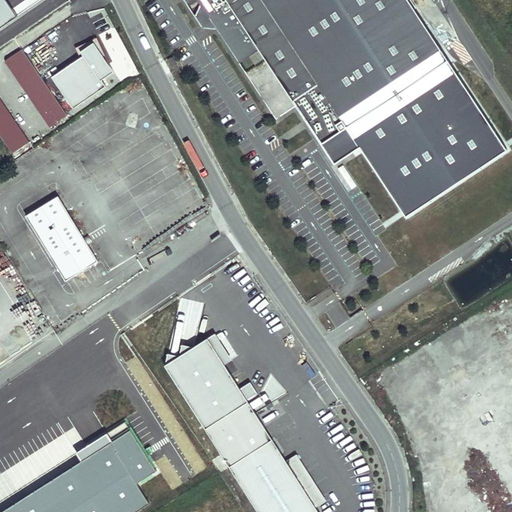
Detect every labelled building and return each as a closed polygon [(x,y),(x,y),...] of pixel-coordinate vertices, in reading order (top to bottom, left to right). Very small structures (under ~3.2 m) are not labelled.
[(322,143),(449,60),(409,0),(184,0),(187,4),(194,0),(197,0),(201,5),(205,10),(195,17),(202,27),(212,21),(217,29),(268,107),(289,93),(322,143)] [(201,5),(195,17),(205,10),(201,5)] [(67,116),(21,50),(7,60),(6,63),(50,127),(67,116)] [(177,65),(172,57),(167,59),(172,68),(177,65)] [(30,142),(0,98),(0,133),(13,153),(30,142)] [(59,196),(26,216),(66,281),(99,261),(88,245),(84,238),(59,196)] [(89,235),(84,238),(88,245),(93,242),(89,235)] [(85,468),(5,511),(152,511),(137,485),(155,474),(127,424),(76,453),(85,468)] [(230,466),(259,511),(319,511),(273,439),(230,466)]
